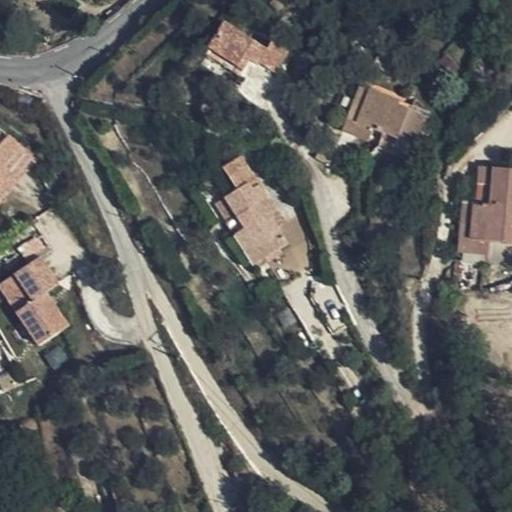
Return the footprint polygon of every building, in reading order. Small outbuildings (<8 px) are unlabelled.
[(189,58),(223,74),(231,57),(256,69),(268,46),(250,38),(246,47),(204,26),(189,58)] [(219,83),(223,74),(189,58),(186,65),(219,83)] [(341,115),(356,85),(347,80),(325,124),(349,136),(355,123),(341,115)] [(385,97),(356,85),(341,115),(355,123),(397,146),(411,118),(382,105),(385,97)] [(511,174),(511,161),(472,155),(466,194),(447,191),(443,242),(455,243),(456,231),(475,233),(505,236),(511,174)] [(230,217),(245,203),(231,187),(216,200),(230,217)] [(258,216),(245,203),(231,217),(218,229),(226,238),(251,267),(253,268),(261,260),(274,248),(251,223),(258,216)] [(455,243),(474,245),(475,233),(456,231),(455,243)] [(475,233),(474,245),(473,257),(502,260),(505,236),(475,233)] [(245,274),(251,267),(226,238),(218,245),(245,274)] [(39,244),(38,244),(0,269),(0,275),(35,330),(65,310),(43,277),(52,270),(56,268),(39,244)] [(18,371),(13,359),(0,363),(0,373),(2,378),(18,371)] [(241,471),(231,478),(242,496),(252,489),(241,471)]
